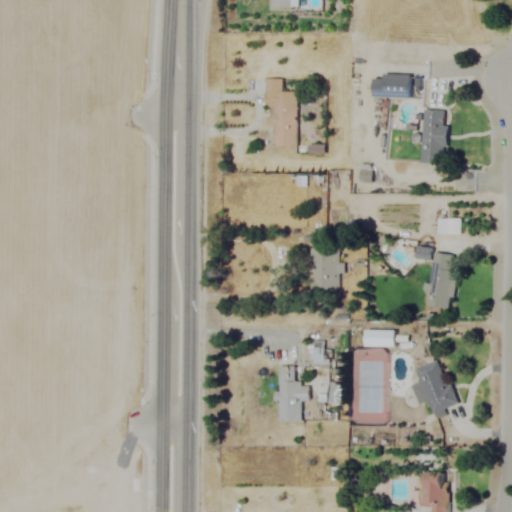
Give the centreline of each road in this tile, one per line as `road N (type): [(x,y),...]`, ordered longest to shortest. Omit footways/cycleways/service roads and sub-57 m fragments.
road 1 (residential): [(505,511),(511,76)]
road 2 (secondary): [(177,97),(162,129),(161,511)]
road 3 (secondary): [(185,511),(190,128),(177,97)]
